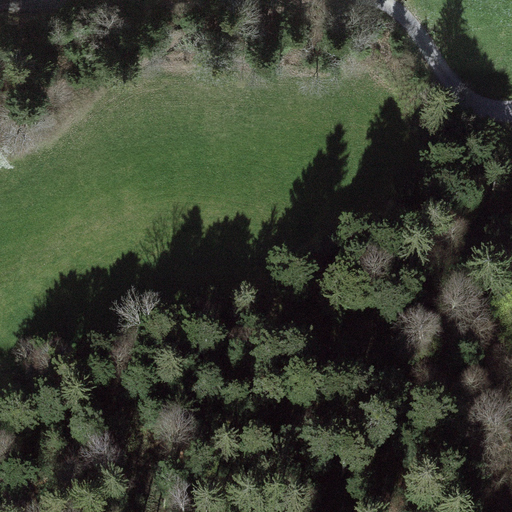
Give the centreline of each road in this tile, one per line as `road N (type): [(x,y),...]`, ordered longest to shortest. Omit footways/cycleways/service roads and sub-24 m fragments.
road 1 (track): [(0,372),(77,362),(240,384),(287,401),(362,459),(384,511)]
road 2 (track): [(511,110),(465,97),(406,19),(376,0)]
